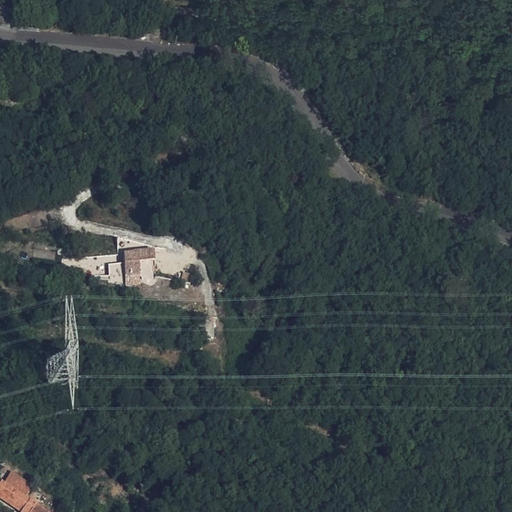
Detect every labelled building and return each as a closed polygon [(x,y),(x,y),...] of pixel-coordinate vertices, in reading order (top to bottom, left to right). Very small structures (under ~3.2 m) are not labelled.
[(135,274),(140,273),(139,262),(155,261),(154,251),(135,252),(135,274)] [(135,274),(135,252),(123,254),(126,275),(135,274)] [(126,280),(124,262),(110,263),(111,281),(126,280)] [(48,381),(75,379),(73,356),(46,358),(48,381)] [(5,478),(0,484),(0,487),(21,503),(23,503),(25,503),(27,502),(28,501),(28,499),(28,497),(27,495),(5,478)] [(54,511),(37,498),(26,511),(54,511)]
